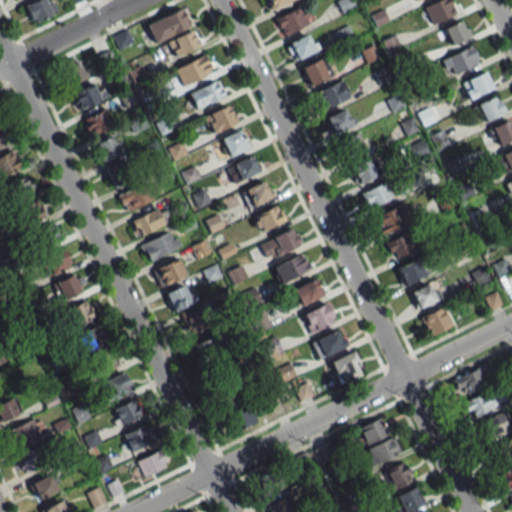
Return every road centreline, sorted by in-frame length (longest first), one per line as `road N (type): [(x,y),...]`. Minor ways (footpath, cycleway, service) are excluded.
road 1 (residential): [(467,511),(218,0)]
road 2 (residential): [(226,511),(0,43)]
road 3 (residential): [(131,511),(511,323)]
road 4 (residential): [(0,67),(135,0)]
